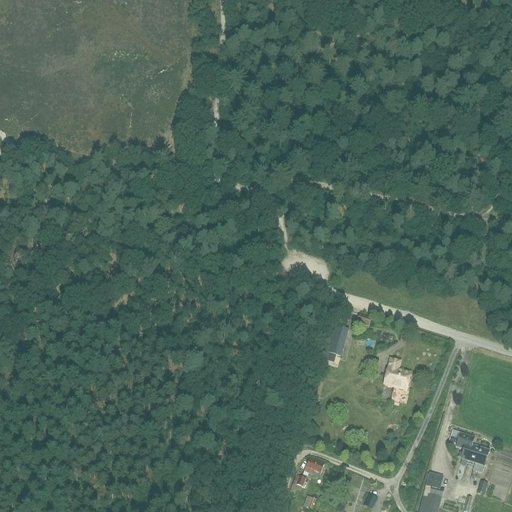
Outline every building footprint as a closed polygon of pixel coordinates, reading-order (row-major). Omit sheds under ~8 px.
[(360,315),(357,324),(368,328),(371,319),(360,315)] [(330,326),(321,352),(341,359),(349,331),(330,326)] [(391,361),(385,387),(406,392),(410,374),(398,371),(400,363),(391,361)] [(461,460),(484,467),(489,452),(472,446),(474,439),(461,435),(459,439),(450,437),(449,442),(458,445),(457,448),(464,450),(461,460)] [(324,465),(309,460),(303,475),(313,479),(315,473),(320,475),(324,465)] [(429,473),(423,497),(428,498),(429,495),(430,496),(429,500),(440,504),(444,489),(440,488),(443,477),(429,473)] [(306,480),(299,477),(295,487),(305,490),(307,485),(305,484),(306,480)] [(490,479),(487,491),(493,492),(496,481),(490,479)] [(480,481),(476,494),(484,496),(487,483),(480,481)] [(312,510),(316,499),(307,496),(303,506),(312,510)] [(467,497),(463,511),(467,511),(472,498),(467,497)] [(435,511),(438,504),(423,499),(420,507),(419,507),(418,510),(423,511),(435,511)]
